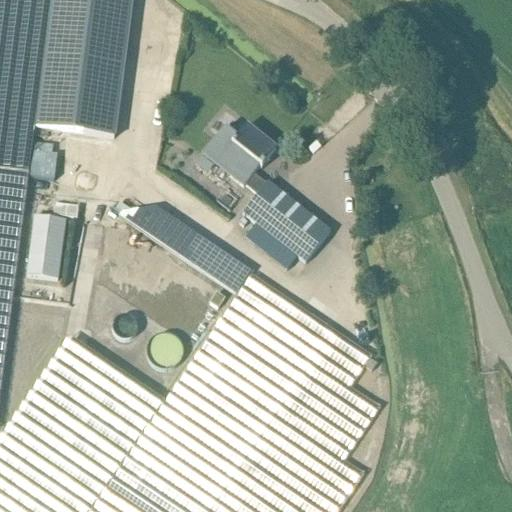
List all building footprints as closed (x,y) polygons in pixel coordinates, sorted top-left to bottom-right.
[(113,141),(130,0),(0,0),(0,382),(28,180),(28,178),(33,147),(35,131),(113,141)] [(224,131),(202,159),(242,191),(245,188),(256,198),(240,218),(305,268),(330,235),(266,186),(265,187),(254,177),(259,171),(260,173),(276,153),(245,130),(236,141),(224,131)] [(28,178),(28,180),(53,183),(56,159),(52,158),(53,150),(33,147),(28,178)] [(53,208),(52,221),(76,223),(77,210),(53,208)] [(57,284),(64,224),(33,220),(25,280),(57,284)] [(340,511),(363,479),(344,465),(379,412),(350,393),(370,361),(251,280),(234,305),(92,511),(340,511)] [(0,511),(87,511),(170,391),(59,324),(0,442),(0,511)]
